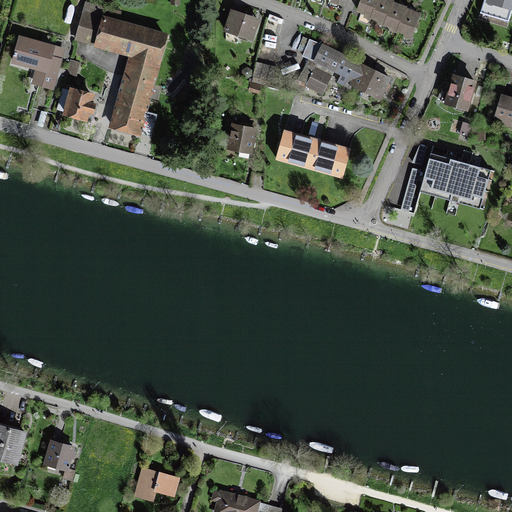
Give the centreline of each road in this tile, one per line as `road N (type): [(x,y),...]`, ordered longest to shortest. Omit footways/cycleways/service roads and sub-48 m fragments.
road 1 (residential): [(0,123),(367,228)]
road 2 (residential): [(185,511),(205,447),(0,385)]
road 3 (residential): [(429,78),(265,0)]
road 4 (residential): [(429,78),(367,228)]
road 5 (residential): [(367,228),(511,268)]
